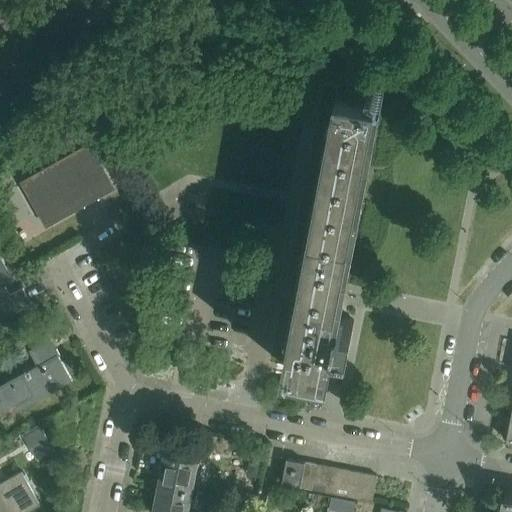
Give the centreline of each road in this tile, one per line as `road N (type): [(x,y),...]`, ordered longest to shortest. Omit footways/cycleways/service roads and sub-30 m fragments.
road 1 (residential): [(445,456),(128,396),(104,511)]
road 2 (residential): [(445,456),(479,299),(511,266)]
road 3 (tertiary): [(424,0),(511,88)]
